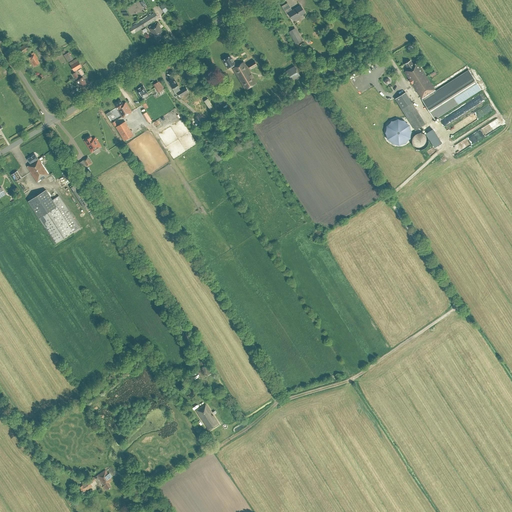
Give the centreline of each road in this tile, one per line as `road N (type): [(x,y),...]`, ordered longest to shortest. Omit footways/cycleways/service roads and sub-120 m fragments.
road 1 (track): [(277,400),(355,376),(455,305),(388,196),(444,142)]
road 2 (track): [(50,120),(210,360),(196,378)]
road 3 (tertiary): [(50,120),(251,0)]
road 4 (track): [(0,388),(49,463),(88,473)]
